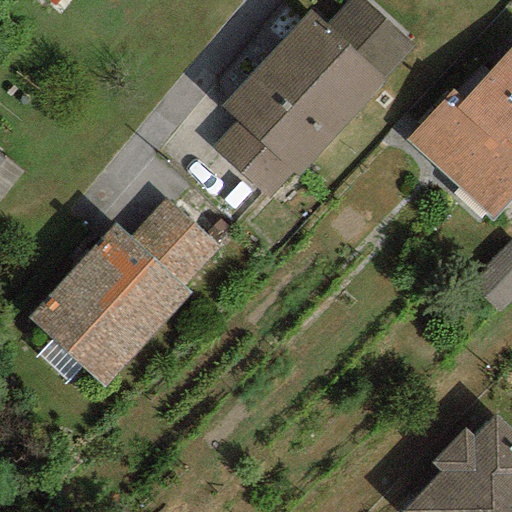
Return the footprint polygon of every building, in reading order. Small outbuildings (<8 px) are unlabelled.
[(411,47),(360,0),(347,0),(324,25),(308,9),(218,106),(235,122),(291,173),(294,177),(383,81),(381,79),(411,47)] [(450,90),(404,140),(490,219),(511,194),(511,43),(461,99),(450,90)] [(291,173),(235,122),(211,148),(266,199),(291,173)] [(0,153),(0,201),(23,171),(0,153)] [(165,198),(128,237),(182,286),(218,248),(165,198)] [(128,237),(113,223),(26,318),(102,388),(190,293),(182,286),(128,237)] [(429,464),(438,472),(399,511),(511,511),(511,432),(494,414),(471,437),(463,430),(429,464)]
